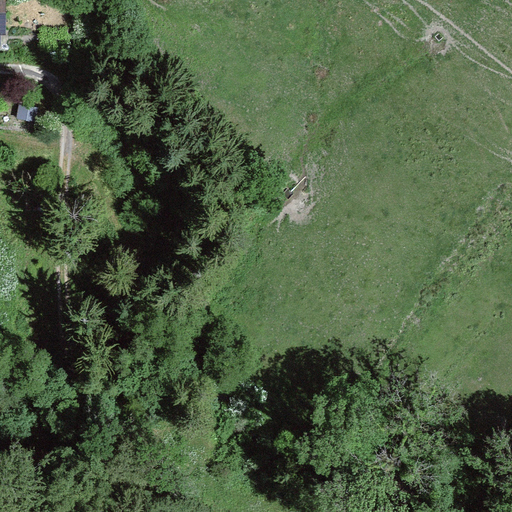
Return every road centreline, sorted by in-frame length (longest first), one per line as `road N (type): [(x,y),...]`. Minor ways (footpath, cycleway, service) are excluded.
road 1 (track): [(0,71),(40,72),(65,97),(66,301),(48,459)]
road 2 (track): [(0,445),(185,511)]
